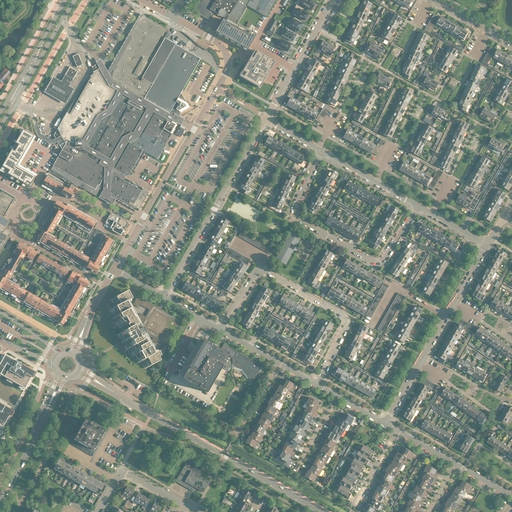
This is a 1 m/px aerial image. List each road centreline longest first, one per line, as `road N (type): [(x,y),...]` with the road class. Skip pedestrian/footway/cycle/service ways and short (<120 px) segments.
road 1 (tertiary): [(128,242),(226,67),(216,43),(172,18)]
road 2 (residential): [(315,384),(346,323),(321,302),(257,268),(220,329)]
road 3 (residential): [(418,205),(386,258),(373,261),(350,249),(293,212),(321,151)]
road 4 (tertiary): [(320,511),(124,399)]
road 5 (residential): [(163,296),(265,117)]
road 6 (tertiary): [(0,504),(61,376)]
